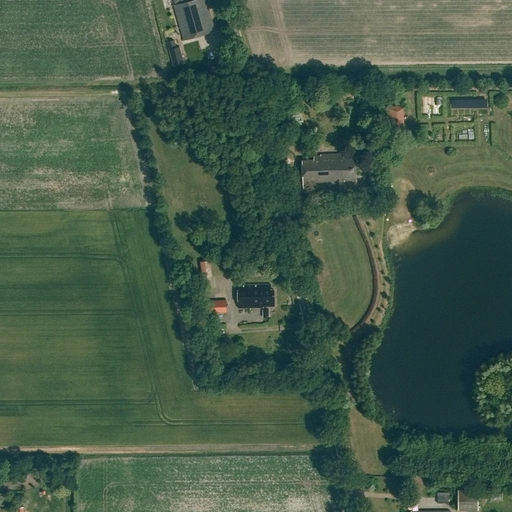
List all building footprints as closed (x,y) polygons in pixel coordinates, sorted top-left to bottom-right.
[(186,45),(218,36),(207,0),(173,0),(175,6),(186,45)] [(176,48),(174,40),(167,42),(169,50),(176,48)] [(211,79),(224,77),(223,70),(210,72),(211,79)] [(339,91),(339,100),(354,100),(354,90),(339,91)] [(360,90),(360,110),(375,110),(374,90),(360,90)] [(399,107),(386,108),(387,135),(400,135),(399,107)] [(362,134),(362,146),(378,146),(378,134),(362,134)] [(303,190),(357,188),(356,155),(321,156),(321,159),(314,159),(314,162),(302,162),(303,190)] [(211,261),(202,261),(203,277),(213,276),(211,261)] [(183,280),(184,290),(197,288),(196,279),(183,280)] [(261,308),(274,308),(273,291),(270,291),(270,285),(238,286),(238,310),(261,310),(261,308)] [(187,293),(188,304),(202,303),(201,291),(187,293)] [(219,308),(226,307),(226,301),(208,301),(208,314),(219,314),(219,308)] [(455,511),(475,511),(475,488),(456,488),(455,511)] [(437,494),(437,504),(449,503),(449,494),(437,494)]
